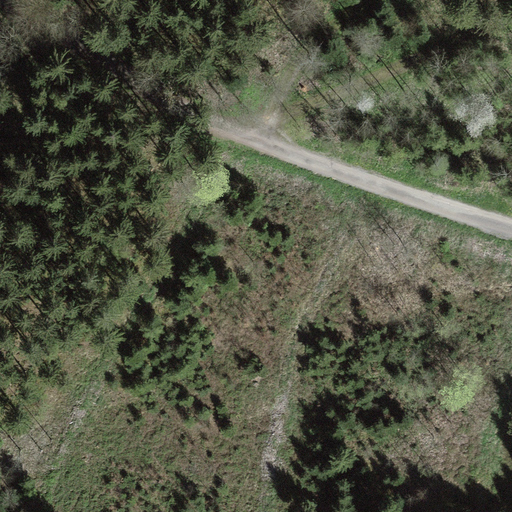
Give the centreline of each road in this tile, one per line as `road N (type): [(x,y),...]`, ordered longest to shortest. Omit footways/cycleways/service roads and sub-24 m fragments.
road 1 (track): [(11,0),(123,74),(374,185),(511,231)]
road 2 (track): [(511,21),(411,65),(314,79),(259,136)]
